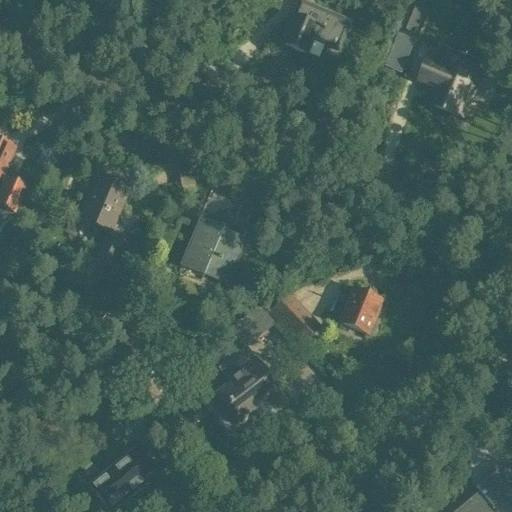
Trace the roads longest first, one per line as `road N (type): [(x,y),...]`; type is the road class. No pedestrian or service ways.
road 1 (residential): [(511,243),(0,32)]
road 2 (tertiary): [(511,354),(274,511)]
